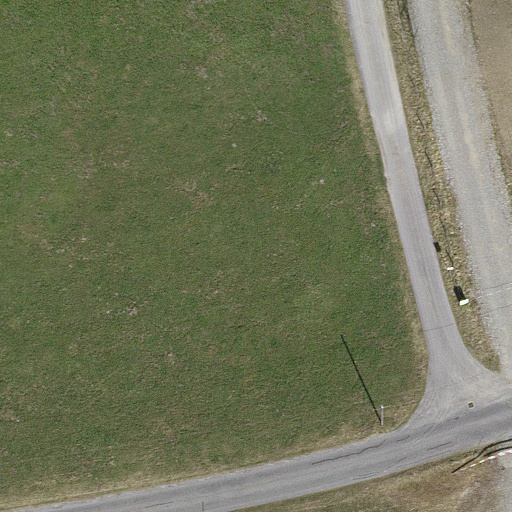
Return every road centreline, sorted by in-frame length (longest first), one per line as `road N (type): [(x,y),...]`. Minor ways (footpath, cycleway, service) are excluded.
road 1 (track): [(462,431),(363,0)]
road 2 (unclassified): [(183,511),(262,500),(511,412)]
